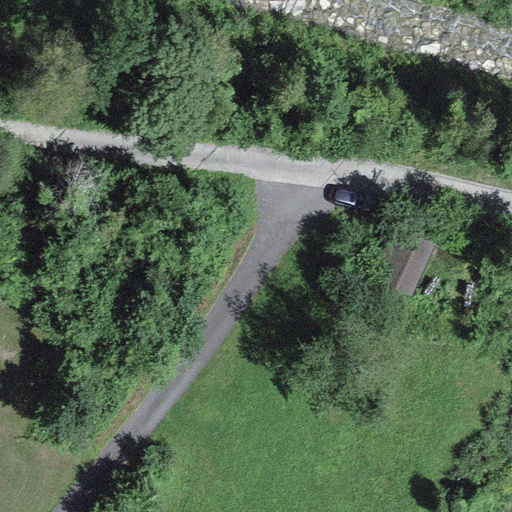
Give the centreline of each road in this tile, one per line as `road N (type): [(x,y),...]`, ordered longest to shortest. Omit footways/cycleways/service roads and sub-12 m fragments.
road 1 (residential): [(334,169),(71,511)]
road 2 (residential): [(334,169),(511,195)]
